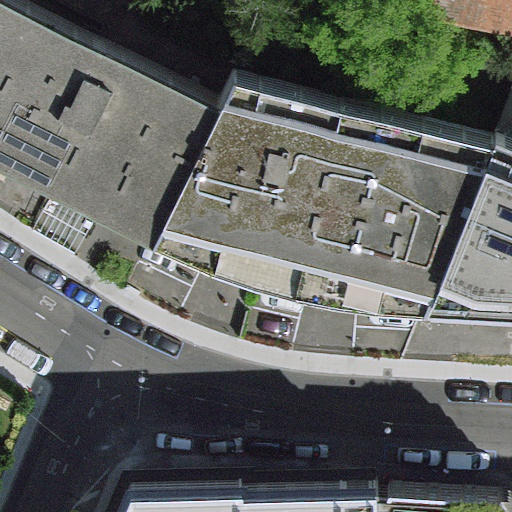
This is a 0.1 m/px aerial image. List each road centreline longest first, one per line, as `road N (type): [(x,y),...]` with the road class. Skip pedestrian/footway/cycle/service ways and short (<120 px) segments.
road 1 (residential): [(511,432),(264,415),(195,397),(121,363)]
road 2 (residential): [(121,363),(56,511)]
road 3 (residential): [(121,363),(0,288)]
